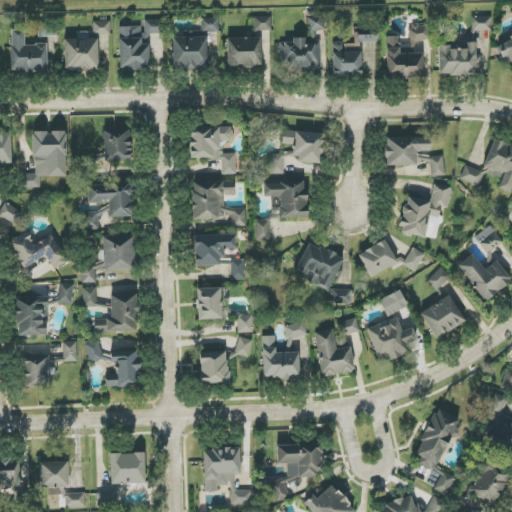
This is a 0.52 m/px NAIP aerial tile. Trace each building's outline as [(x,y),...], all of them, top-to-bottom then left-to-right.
[(308,19),(311,32),(325,29),(322,16),(308,19)] [(253,31),(271,31),(271,17),(253,17),(253,31)] [(491,31),(491,17),(472,17),(472,31),(491,31)] [(218,18),(202,19),(202,32),(219,32),(218,18)] [(119,27),(120,70),(150,70),(149,38),(167,38),(167,20),(143,20),(143,27),(119,27)] [(111,35),(110,22),(93,22),(93,35),(111,35)] [(423,79),(423,53),(415,53),(415,41),(429,41),(429,26),(409,26),(410,44),(399,44),(399,37),(387,37),(387,79),(423,79)] [(47,45),(24,45),(24,30),(11,31),(11,73),(47,72),(47,45)] [(207,37),(172,38),(173,69),(207,68),(207,37)] [(511,37),(495,45),(504,66),(511,62),(511,37)] [(227,38),(227,67),(261,67),(261,38),(227,38)] [(320,38),(292,39),(292,43),(279,43),(280,66),(288,66),(288,70),(321,69),(320,38)] [(64,40),(65,71),(99,71),(98,39),(64,40)] [(438,46),(439,76),(477,75),(476,64),(481,64),(481,55),(476,55),(476,43),(467,43),(467,49),(450,50),(450,46),(438,46)] [(236,174),(235,154),(223,154),(223,141),(232,141),(232,127),(189,128),(190,159),(221,158),(221,175),(236,174)] [(131,161),(130,130),(104,131),(105,161),(131,161)] [(323,134),(283,131),(282,145),(293,145),(292,160),(322,162),(323,134)] [(66,177),(66,132),(33,132),(33,174),(24,174),(24,188),(40,188),(40,177),(66,177)] [(0,164),(12,164),(11,133),(0,133),(0,164)] [(430,151),(430,137),(385,138),(386,166),(416,166),(416,152),(430,151)] [(460,180),(479,187),(485,171),(502,176),(498,189),(511,193),(511,147),(492,141),(483,172),(465,166),(460,180)] [(283,175),(284,155),(269,155),(269,174),(283,175)] [(431,177),(445,176),(443,156),(430,157),(431,177)] [(193,220),(232,218),(232,227),(246,226),(245,208),(224,209),(224,196),(235,195),(234,182),(191,183),(193,220)] [(88,204),(109,203),(109,218),(133,217),(132,184),(88,185),(88,204)] [(431,202),(406,198),(400,232),(432,239),(434,231),(437,232),(441,207),(447,208),(451,188),(434,185),(431,202)] [(0,212),(0,215),(16,224),(22,213),(5,203),(0,212)] [(99,230),(99,213),(85,213),(85,230),(99,230)] [(256,241),(270,240),(270,220),(255,221),(256,241)] [(475,238),(488,254),(503,241),(489,226),(475,238)] [(51,235),(35,244),(27,231),(7,242),(23,270),(45,258),(53,271),(67,263),(51,235)] [(236,249),(236,235),(194,236),(195,267),(220,266),(220,257),(224,257),(224,250),(236,249)] [(104,272),(135,271),(134,236),(103,237),(104,272)] [(412,248),(408,256),(396,262),(386,241),(358,254),(370,277),(399,263),(415,272),(425,254),(412,248)] [(352,290),(329,289),(334,279),(339,279),(341,273),(341,264),(344,258),(322,249),(319,249),(308,244),(296,270),(304,274),(304,280),(327,290),(326,300),(337,304),(352,305),(352,290)] [(497,261),(485,271),(472,254),(457,266),(485,302),(511,281),(497,261)] [(231,280),(243,281),(243,260),(231,260),(231,280)] [(96,283),(96,265),(82,265),(81,283),(96,283)] [(427,281),(436,291),(451,277),(442,267),(427,281)] [(73,285),(59,284),(59,304),(73,304),(73,285)] [(83,307),(97,307),(96,288),(82,288),(83,307)] [(197,289),(198,320),(226,319),(225,288),(197,289)] [(385,316),(407,308),(401,291),(379,299),(385,316)] [(138,332),(137,294),(110,295),(111,320),(94,320),(95,333),(138,332)] [(420,314),(436,340),(465,321),(449,295),(420,314)] [(17,337),(48,336),(47,320),(49,320),(48,297),(16,298),(17,337)] [(252,316),(237,316),(238,333),(253,333),(252,316)] [(337,323),(341,338),(360,333),(356,318),(337,323)] [(412,328),(401,332),(397,319),(367,328),(378,364),(412,353),(409,344),(417,342),(412,328)] [(284,327),(288,341),(307,336),(304,322),(284,327)] [(351,347),(335,349),(333,330),(315,333),(321,377),(354,372),(351,347)] [(299,352),(275,353),(275,336),(262,337),(263,380),(300,379),(299,352)] [(252,341),(238,338),(235,355),(249,358),(252,341)] [(103,360),(99,341),(85,345),(89,363),(103,360)] [(63,362),(77,362),(77,342),(63,342),(63,362)] [(116,362),(117,381),(105,381),(106,387),(139,386),(138,352),(110,352),(111,363),(116,362)] [(227,352),(199,353),(200,384),(228,383),(227,352)] [(25,387),(50,387),(49,356),(24,357),(25,387)] [(511,390),(511,370),(506,369),(501,387),(511,390)] [(506,397),(490,394),(487,413),(503,415),(506,397)] [(439,468),(459,419),(436,409),(413,463),(441,475),(443,470),(439,468)] [(511,419),(509,418),(499,448),(511,452),(511,419)] [(297,464),(297,478),(322,477),(321,444),(276,445),(277,464),(297,464)] [(204,492),(218,492),(218,486),(231,486),(231,505),(252,505),(252,490),(235,490),(235,475),(240,475),(240,449),(204,449),(204,492)] [(145,453),(110,454),(111,484),(145,484),(145,453)] [(0,459),(0,490),(20,489),(19,459),(0,459)] [(68,462),(40,463),(40,489),(50,489),(51,495),(63,495),(63,488),(69,487),(68,462)] [(456,478),(443,472),(434,490),(447,496),(456,478)] [(354,511),(333,485),(316,499),(313,495),(303,504),(309,511),(354,511)] [(85,493),(65,494),(66,508),(85,508),(85,493)] [(114,493),(97,493),(97,508),(115,507),(114,493)] [(376,511),(444,511),(442,501),(420,507),(419,504),(414,506),(411,498),(375,508),(376,511)]
